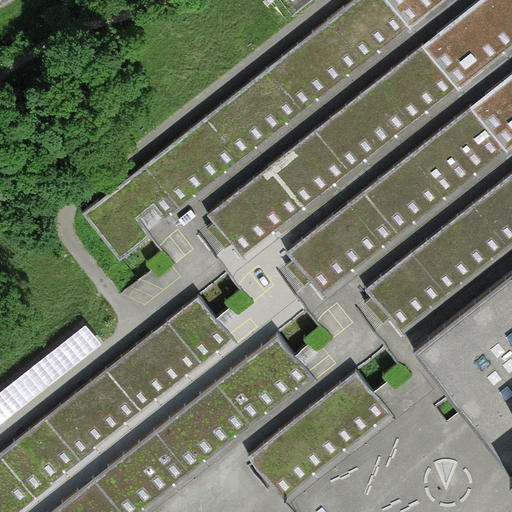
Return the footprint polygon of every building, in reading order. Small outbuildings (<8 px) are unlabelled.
[(511,0),(484,0),(210,213),(217,222),(209,229),(201,234),(223,262),(231,272),(248,295),(218,318),(201,296),(182,311),(18,438),(23,444),(0,462),(0,511),(56,511),(281,337),(312,314),(316,310),(306,297),(283,269),(289,264),(295,260),(288,251),(511,76),(511,0)] [(210,213),(484,0),(358,0),(85,213),(121,259),(152,236),(163,251),(146,265),(174,301),(182,311),(201,296),(231,272),(223,262),(201,234),(209,229),(217,222),(210,213)] [(281,337),(56,511),(176,511),(230,470),(253,452),(281,431),(357,371),(389,346),(383,338),(360,309),(365,305),(375,298),(368,289),(511,176),(511,76),(288,251),(295,260),(289,264),(283,269),(306,297),(316,310),(312,314),(326,332),(296,356),(281,337)] [(281,431),(253,452),(289,499),(299,511),(446,398),(453,393),(419,348),(511,275),(511,176),(368,289),(375,298),(365,305),(360,309),(383,338),(389,346),(405,368),(374,392),(357,371),(281,431)] [(511,275),(419,348),(453,393),(470,414),(511,468),(511,275)]
